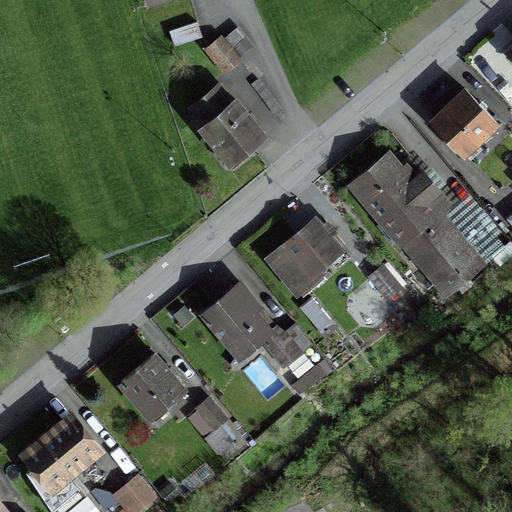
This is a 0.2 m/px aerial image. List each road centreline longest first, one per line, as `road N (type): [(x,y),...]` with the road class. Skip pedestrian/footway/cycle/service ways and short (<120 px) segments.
road 1 (residential): [(507,0),(0,427)]
road 2 (unknown): [(243,0),(322,156)]
